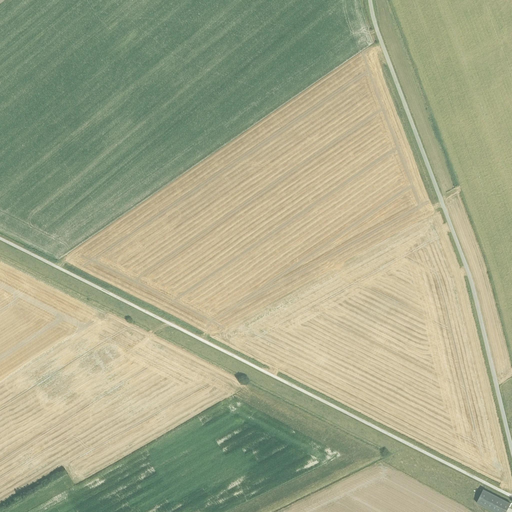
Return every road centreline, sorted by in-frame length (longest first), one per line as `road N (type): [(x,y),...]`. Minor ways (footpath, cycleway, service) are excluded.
road 1 (unclassified): [(511,496),(0,237)]
road 2 (unclassified): [(511,449),(470,278),(372,0)]
